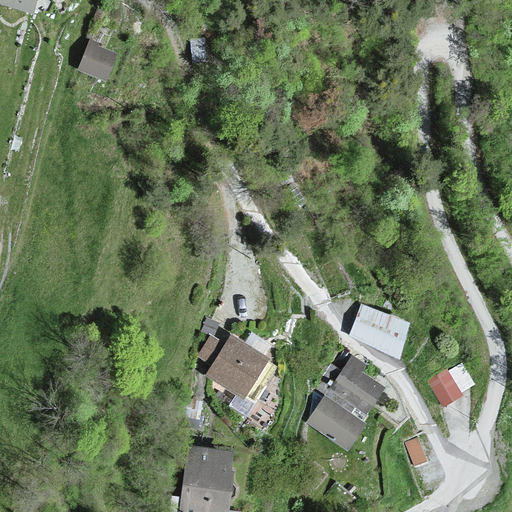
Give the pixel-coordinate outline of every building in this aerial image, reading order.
[(0,0),(0,1),(33,11),(36,0),(0,0)] [(99,40),(88,36),(76,69),(106,80),(111,65),(116,51),(98,44),(99,40)] [(413,323),(360,301),(349,334),(399,356),(413,323)] [(222,341),(209,333),(196,354),(211,364),(204,375),(243,399),(270,356),(229,331),(222,341)] [(351,353),(305,421),(348,449),(366,422),(366,412),(384,386),(361,371),(366,363),(351,353)] [(447,367),(426,379),(442,407),(464,394),(462,391),(474,384),(462,363),(449,371),(447,367)] [(237,447),(187,441),(178,511),(238,511),(239,511),(230,510),(237,447)]
